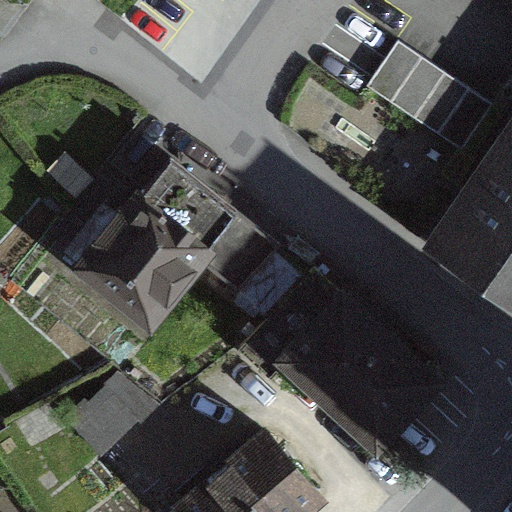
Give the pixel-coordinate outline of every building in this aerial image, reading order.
[(511,0),(494,0),(511,11),(511,0)] [(395,42),(364,87),(459,152),(490,106),(395,42)] [(511,142),(490,174),(436,252),(511,304),(511,142)] [(97,243),(80,265),(146,318),(196,258),(234,289),(276,246),(168,159),(141,192),(140,191),(122,213),(117,209),(93,239),(97,243)] [(374,440),(431,378),(311,267),(236,348),(268,378),(286,359),(374,440)] [(179,504),(185,511),(292,511),(314,494),(284,459),(263,433),(179,504)]
